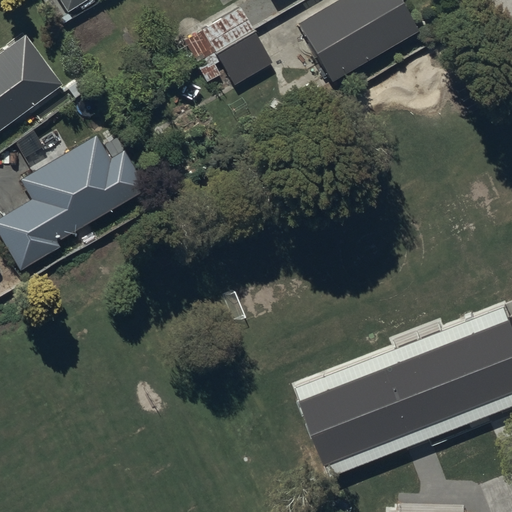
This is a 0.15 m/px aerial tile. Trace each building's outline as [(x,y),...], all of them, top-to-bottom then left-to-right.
[(55,0),(63,13),(84,0),(55,0)] [(255,0),(239,9),(233,0),(202,0),(194,5),(206,26),(200,29),(192,15),(174,26),(182,39),(154,55),(162,68),(175,61),(180,70),(282,11),(275,0),(255,0)] [(395,0),(334,0),(293,24),(328,84),(415,32),(395,0)] [(251,32),(194,65),(204,83),(222,72),(231,86),(269,64),(251,32)] [(21,34),(0,49),(0,127),(58,85),(21,34)] [(0,214),(0,243),(17,272),(49,252),(54,263),(99,237),(91,224),(55,246),(53,242),(145,189),(120,151),(106,159),(92,134),(16,180),(27,200),(0,214)] [(435,434),(344,432),(342,493),(424,495),(425,455),(434,455),(435,434)]
